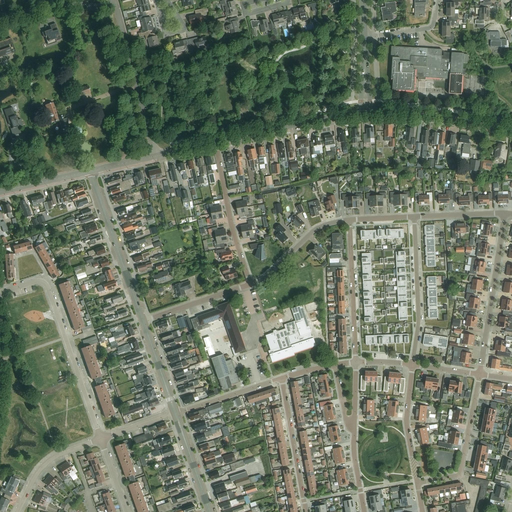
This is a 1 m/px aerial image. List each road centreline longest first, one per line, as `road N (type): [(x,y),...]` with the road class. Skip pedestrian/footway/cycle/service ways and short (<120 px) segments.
road 1 (residential): [(100,439),(45,283),(0,291)]
road 2 (residential): [(480,375),(504,213)]
road 3 (unclassified): [(114,0),(155,156)]
road 4 (residential): [(142,321),(90,171)]
road 5 (tertiary): [(215,142),(366,113)]
road 6 (residential): [(363,511),(353,452),(356,362)]
road 7 (residential): [(413,365),(414,217)]
road 8 (unclassified): [(250,284),(215,142)]
road 9 (tertiary): [(366,113),(511,131)]
road 10 (residential): [(356,362),(349,219)]
road 11 (residential): [(305,511),(281,378)]
road 12 (residential): [(250,284),(318,227),(349,219)]
road 13 (residential): [(416,484),(406,425),(413,365)]
